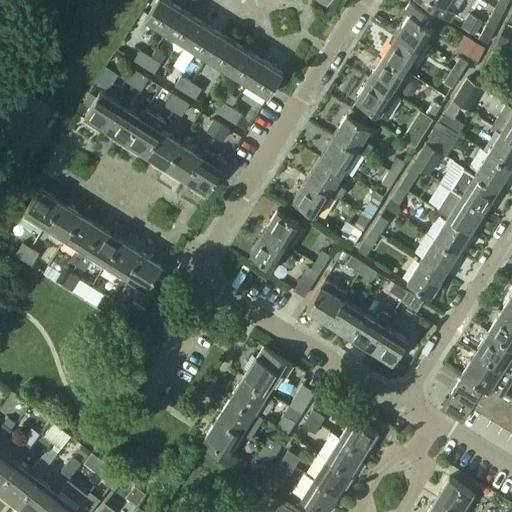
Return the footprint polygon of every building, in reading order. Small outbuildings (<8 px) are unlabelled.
[(157,0),(145,20),(166,33),(181,9),(166,0),(157,0)] [(498,0),(495,8),(503,12),(508,0),(498,0)] [(396,35),(419,50),(433,28),(438,20),(410,2),(404,11),(409,14),(396,35)] [(487,23),(495,27),(503,12),(495,8),(487,23)] [(166,33),(186,46),(201,22),(181,9),(166,33)] [(186,46),(206,59),(221,34),(201,22),(186,46)] [(206,59),(226,71),(242,47),(221,34),(206,59)] [(383,57),(406,71),(419,50),(396,35),(383,57)] [(493,50),(501,54),(508,39),(500,35),(493,50)] [(226,71),(247,84),(262,60),(242,47),(226,71)] [(134,60),(144,67),(150,57),(140,50),(134,60)] [(485,65),(493,69),(501,54),(493,50),(485,65)] [(144,67),(154,73),(161,63),(150,57),(144,67)] [(369,78),(392,93),(406,71),(383,57),(369,78)] [(453,71),(460,75),(468,63),(460,58),(453,71)] [(247,84),(268,97),(283,73),(262,60),(247,84)] [(125,80),(133,85),(140,74),(132,69),(125,80)] [(445,83),(452,88),(460,75),(453,71),(445,83)] [(133,85),(140,90),(148,79),(140,74),(133,85)] [(175,86),(185,92),(191,82),(181,76),(175,86)] [(355,100),(379,115),(392,93),(369,78),(355,100)] [(185,92),(195,99),(201,89),(191,82),(185,92)] [(453,101),(460,106),(468,93),(461,89),(453,101)] [(105,129),(120,106),(99,93),(85,116),(84,119),(97,127),(99,125),(105,129)] [(166,106),(173,111),(181,99),(173,94),(166,106)] [(173,111),(181,116),(188,104),(181,99),(173,111)] [(215,112),(226,118),(232,108),(222,101),(215,112)] [(426,113),(433,118),(441,105),(433,101),(426,113)] [(445,113),(453,118),(460,106),(453,101),(445,113)] [(124,144),(140,118),(120,106),(105,129),(112,133),(111,136),(124,144)] [(226,118),(236,124),(242,114),(232,108),(226,118)] [(418,125),(425,130),(433,118),(426,113),(418,125)] [(511,113),(501,131),(511,137),(511,113)] [(333,136),(356,150),(366,156),(372,145),(363,139),(370,128),(347,114),(333,136)] [(146,155),(161,131),(140,118),(124,144),(138,153),(139,150),(146,155)] [(206,131),(214,136),(221,125),(214,120),(206,131)] [(214,136),(222,141),(229,130),(221,125),(214,136)] [(165,170),(181,144),(161,131),(146,155),(153,159),(151,161),(165,170)] [(434,131),(426,144),(434,148),(441,136),(434,131)] [(488,152),(511,166),(511,164),(511,137),(501,131),(488,152)] [(333,136),(320,157),(343,171),(356,150),(333,136)] [(180,176),(187,180),(201,157),(181,144),(165,170),(178,178),(180,176)] [(413,165),(430,175),(443,154),(434,148),(426,144),(413,165)] [(192,187),(205,195),(207,193),(226,163),(206,150),(201,157),(187,180),(193,184),(192,187)] [(474,174),(497,188),(511,166),(488,152),(474,174)] [(306,178),(329,193),(340,199),(346,189),(336,183),(343,171),(320,157),(306,178)] [(389,170),(397,175),(405,163),(397,158),(389,170)] [(450,188),(484,209),(497,188),(474,174),(464,167),(450,188)] [(382,183),(389,187),(397,175),(389,170),(382,183)] [(399,186),(407,191),(414,179),(407,174),(399,186)] [(293,200),(316,215),(329,193),(306,178),(293,200)] [(391,199),(399,203),(407,191),(399,186),(391,199)] [(447,216),(470,231),(484,209),(450,188),(437,210),(447,216)] [(45,225),(60,202),(39,189),(24,213),(25,213),(24,215),(37,223),(38,221),(45,225)] [(362,213),(370,218),(378,205),(370,201),(362,213)] [(64,241),(80,215),(60,202),(45,225),(52,229),(50,232),(64,241)] [(263,232),(286,246),(300,224),(277,210),(263,232)] [(355,226),(362,230),(370,218),(362,213),(355,226)] [(81,258),(100,228),(80,215),(64,241),(77,249),(74,254),(81,258)] [(434,238),(457,252),(470,231),(447,216),(434,238)] [(372,229),(380,234),(387,221),(380,217),(372,229)] [(104,266),(121,240),(100,228),(81,258),(88,263),(92,258),(104,266)] [(364,241),(372,246),(380,234),(372,229),(364,241)] [(250,253),(273,268),(286,246),(263,232),(250,253)] [(420,259),(443,274),(457,252),(434,238),(420,259)] [(122,283),(126,276),(141,253),(121,240),(104,266),(117,274),(114,279),(122,283)] [(16,255),(24,260),(31,248),(23,243),(16,255)] [(24,260),(31,264),(39,253),(31,248),(24,260)] [(314,263),(322,268),(330,255),(322,251),(314,263)] [(131,283),(145,292),(146,289),(147,290),(162,266),(141,253),(126,276),(133,281),(131,283)] [(347,264),(360,272),(365,264),(352,256),(347,264)] [(407,281),(430,295),(443,274),(420,259),(407,281)] [(311,269),(318,273),(322,268),(314,263),(311,269)] [(360,272),(372,279),(377,272),(365,264),(360,272)] [(294,290),(304,296),(318,273),(311,269),(308,267),(294,290)] [(56,280),(64,285),(71,274),(64,269),(56,280)] [(64,285),(72,290),(79,279),(71,274),(64,285)] [(390,290),(402,298),(407,290),(394,283),(390,290)] [(306,308),(328,322),(342,299),(320,285),(306,308)] [(401,300),(417,310),(423,300),(407,290),(402,298),(401,300)] [(511,317),(511,292),(501,310),(511,317)] [(97,306),(105,311),(112,299),(104,294),(97,306)] [(105,311),(112,316),(120,304),(112,299),(105,311)] [(165,299),(158,309),(178,323),(185,312),(165,299)] [(328,322),(349,335),(364,312),(342,299),(328,322)] [(158,309),(152,320),(172,333),(178,323),(158,309)] [(511,345),(511,317),(501,310),(488,330),(511,345)] [(349,335),(370,349),(385,326),(364,312),(349,335)] [(152,320),(145,330),(166,343),(172,333),(152,320)] [(370,349),(392,363),(407,339),(385,326),(370,349)] [(145,330),(139,340),(159,353),(166,343),(145,330)] [(476,350),(502,367),(501,367),(505,370),(511,359),(511,345),(488,330),(476,350)] [(139,340),(133,350),(153,363),(159,353),(139,340)] [(243,377),(266,392),(271,385),(273,386),(281,373),(286,376),(293,365),(263,346),(256,357),(256,356),(243,377)] [(133,350),(126,360),(146,373),(153,363),(133,350)] [(492,390),(495,392),(502,397),(511,380),(511,374),(505,370),(501,367),(502,367),(476,350),(461,373),(463,374),(463,373),(484,386),(491,391),(492,390)] [(126,360),(120,371),(140,384),(146,373),(126,360)] [(113,381),(133,394),(140,384),(120,371),(113,381)] [(462,421),(471,406),(484,386),(463,373),(463,374),(442,408),(462,421)] [(243,377),(230,397),(256,414),(265,400),(262,398),(266,392),(243,377)] [(289,406),(301,413),(314,392),(302,385),(289,406)] [(471,406),(482,413),(495,392),(492,390),(491,391),(484,386),(471,406)] [(482,413),(493,420),(506,399),(502,397),(495,392),(482,413)] [(230,397),(217,418),(241,432),(250,438),(263,418),(256,414),(230,397)] [(493,420),(504,426),(511,413),(511,403),(506,399),(493,420)] [(284,414),(296,421),(301,413),(289,406),(284,414)] [(308,417),(319,425),(324,417),(312,410),(308,417)] [(352,416),(339,437),(363,452),(367,445),(370,447),(378,433),(375,432),(376,431),(352,416)] [(303,425),(314,432),(319,425),(308,417),(303,425)] [(202,447),(233,466),(238,457),(231,453),(239,441),(236,439),(241,432),(217,418),(204,438),(207,440),(202,447)] [(35,464),(43,470),(73,432),(57,420),(47,433),(58,441),(54,446),(42,455),(35,464)] [(0,444),(11,430),(3,424),(0,427),(0,444)] [(339,437),(327,458),(353,474),(361,460),(359,459),(363,452),(339,437)] [(15,448),(24,455),(31,446),(23,439),(15,448)] [(263,447),(275,454),(280,446),(268,439),(263,447)] [(0,485),(19,461),(0,447),(0,485)] [(259,454),(270,462),(275,454),(263,447),(259,454)] [(282,458),(294,465),(299,458),(287,451),(282,458)] [(278,466),(289,473),(294,465),(282,458),(278,466)] [(314,478),(337,493),(342,486),(344,487),(353,474),(327,458),(314,478)] [(0,492),(16,505),(38,477),(43,470),(35,464),(30,470),(19,461),(0,485),(0,492)] [(55,479),(63,485),(70,476),(62,470),(55,479)] [(16,505),(25,511),(42,511),(58,492),(63,486),(55,479),(50,486),(38,477),(16,505)] [(449,477),(436,498),(459,511),(463,511),(474,494),(472,492),(472,491),(449,477)] [(328,511),(336,501),(333,499),(337,493),(314,478),(301,499),(322,511),(328,511)] [(42,511),(89,511),(100,499),(90,492),(78,508),(58,492),(42,511)] [(459,511),(436,498),(426,511),(459,511)] [(112,511),(114,510),(104,503),(97,511),(112,511)]
